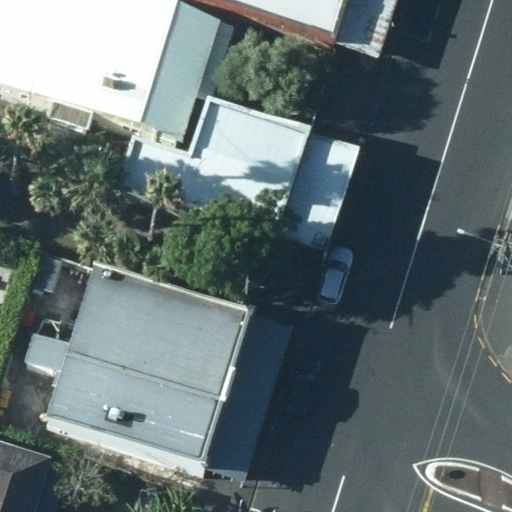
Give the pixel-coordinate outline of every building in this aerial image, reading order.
[(307,142),(198,110),(220,36),(98,0),(0,0),(0,107),(48,122),(42,140),(85,152),(90,136),(188,165),(185,173),(127,156),(113,202),(274,250),(307,142)] [(150,0),(332,56),(348,0),(150,0)] [(395,0),(348,0),(332,56),(375,69),(395,0)] [(355,156),(307,142),(274,250),(323,265),(355,156)] [(248,333),(93,287),(47,441),(202,487),(248,333)] [(287,345),(248,333),(202,487),(241,499),(287,345)] [(55,511),(64,485),(0,465),(0,511),(55,511)]
